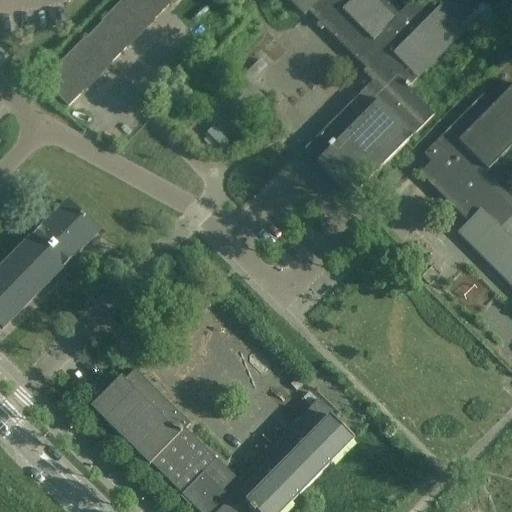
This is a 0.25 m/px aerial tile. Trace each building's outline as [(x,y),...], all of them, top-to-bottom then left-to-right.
[(153,22),(169,6),(170,7),(171,6),(165,0),(126,0),(103,24),(102,23),(101,24),(102,25),(86,41),(85,40),(84,41),(85,42),(60,67),(59,66),(58,67),(59,68),(42,85),(67,109),(84,92),(85,93),(86,92),(84,91),(109,66),(111,67),(112,66),(110,65),(126,49),(127,50),(128,49),(127,48),(152,22),(153,24),(154,23),(153,22)] [(287,0),(304,16),(308,13),(309,11),(325,27),(324,29),(366,70),(367,69),(377,78),(385,70),(394,78),(400,72),(406,77),(401,83),(408,90),(410,88),(410,87),(417,81),(424,74),(465,32),(459,26),(479,5),(474,0),(435,0),(430,5),(425,0),(414,0),(399,17),(382,0),(287,0)] [(306,150),(305,151),(308,154),(309,153),(311,150),(321,160),(317,164),(353,199),(354,198),(407,145),(413,139),(414,138),(435,117),(408,90),(401,83),(406,77),(400,72),(394,78),(385,70),(377,78),(372,83),(306,150)] [(511,201),(486,175),(511,148),(511,88),(493,107),(483,97),(424,156),(432,163),(419,176),(467,224),(457,235),(511,289),(511,201)] [(132,139),(138,132),(129,124),(123,130),(132,139)] [(380,200),(403,177),(396,170),(373,193),(380,200)] [(66,204),(0,270),(0,327),(3,331),(98,235),(66,204)] [(153,344),(164,354),(181,337),(210,308),(199,297),(160,337),(153,344)] [(238,483),(224,470),(185,431),(189,427),(134,372),(123,384),(120,380),(90,411),(93,414),(94,413),(104,423),(103,424),(104,425),(104,424),(114,433),(113,434),(114,435),(115,434),(124,444),(123,444),(125,445),(135,454),(134,455),(135,456),(136,455),(145,464),(144,465),(148,469),(150,467),(181,497),(180,498),(181,498),(182,498),(196,511),(284,511),(290,506),(289,505),(290,503),(291,504),(297,498),(297,497),(298,496),(299,497),(322,474),(321,473),(322,472),(322,473),(329,466),(328,466),(329,465),(330,466),(352,443),(332,422),(334,420),(317,403),(238,483)]
